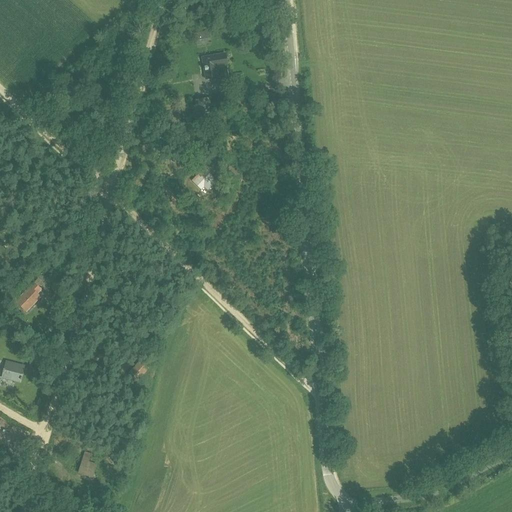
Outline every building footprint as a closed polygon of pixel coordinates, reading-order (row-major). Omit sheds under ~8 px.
[(215,68),(227,65),(225,54),(202,58),(206,79),(216,77),(215,68)] [(211,113),(208,98),(195,100),(196,105),(192,106),(194,116),(211,113)] [(216,185),(198,167),(189,176),(207,194),(216,185)] [(41,289),(34,283),(16,302),(26,312),(40,297),(37,294),(41,289)] [(24,366),(6,362),(2,378),(20,382),(24,366)] [(89,456),(83,474),(100,479),(106,461),(89,456)]
